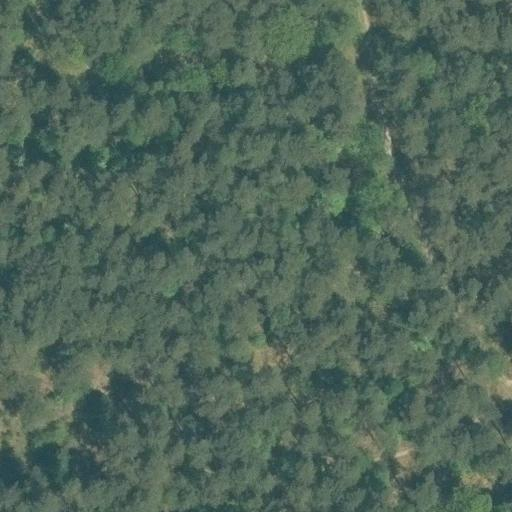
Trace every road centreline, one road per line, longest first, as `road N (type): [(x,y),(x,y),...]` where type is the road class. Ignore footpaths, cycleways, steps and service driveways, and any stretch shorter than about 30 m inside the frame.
road 1 (track): [(511,394),(439,273),(395,168),(352,0)]
road 2 (track): [(369,65),(0,84)]
road 3 (track): [(369,65),(511,69)]
